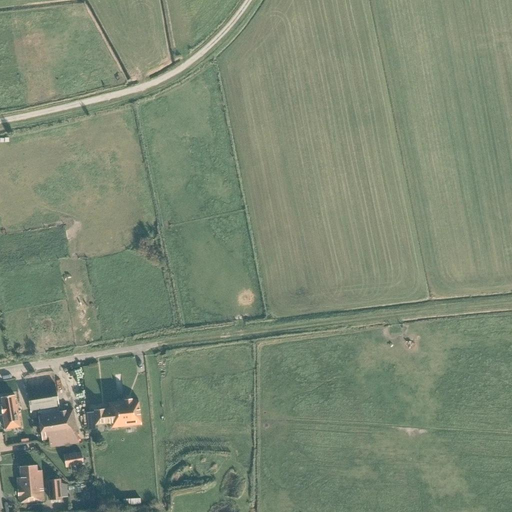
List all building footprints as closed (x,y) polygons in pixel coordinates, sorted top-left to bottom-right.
[(51,447),(59,445),(79,441),(72,409),(58,411),(57,407),(59,407),(54,385),(26,391),(30,413),(37,412),(43,440),(49,438),(51,447)] [(2,404),(0,404),(5,429),(20,427),(17,405),(15,405),(14,395),(1,397),(2,404)] [(94,410),(94,413),(86,414),(87,431),(95,430),(95,425),(115,423),(116,427),(141,425),(139,401),(108,403),(109,408),(94,410)] [(83,464),(81,452),(63,455),(65,467),(83,464)] [(36,466),(18,467),(19,478),(16,479),(18,504),(43,502),(40,471),(36,472),(36,466)] [(66,484),(59,482),(59,480),(47,481),(49,501),(61,500),(60,497),(67,496),(66,484)] [(124,504),(141,503),(140,496),(124,496),(124,504)]
